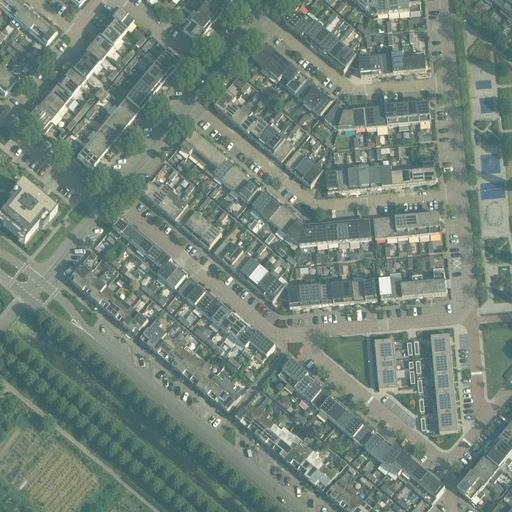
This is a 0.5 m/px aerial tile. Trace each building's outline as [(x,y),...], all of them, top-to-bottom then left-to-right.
[(0,10),(4,13),(15,0),(0,0),(0,1),(0,10)] [(12,20),(24,7),(15,0),(4,13),(12,20)] [(79,9),(86,0),(71,0),(70,2),(79,9)] [(225,11),(211,0),(201,0),(199,3),(203,7),(218,19),(225,11)] [(232,3),(228,0),(211,0),(225,11),(232,3)] [(371,18),(376,0),(363,0),(358,7),(371,18)] [(388,16),(386,0),(376,0),(371,18),(388,16)] [(399,15),(397,0),(386,0),(388,16),(399,15)] [(410,14),(408,0),(397,0),(399,15),(410,14)] [(421,13),(419,0),(408,0),(410,14),(421,13)] [(508,21),(511,15),(511,0),(510,0),(509,3),(505,0),(503,0),(497,8),(502,11),(499,14),(508,21)] [(20,27),(32,14),(24,7),(12,20),(20,27)] [(211,28),(218,19),(203,7),(197,15),(193,13),(211,28)] [(294,33),(307,17),(298,10),(285,26),(294,33)] [(134,24),(120,13),(119,12),(112,20),(126,32),(127,32),(134,24)] [(211,28),(193,13),(186,21),(190,24),(204,36),(204,35),(211,28)] [(29,34),(40,21),(32,14),(20,27),(29,34)] [(302,40),(317,21),(309,14),(307,18),(307,17),(294,33),(302,40)] [(126,32),(112,20),(111,21),(112,21),(106,29),(123,44),(120,41),(127,32),(126,32)] [(37,41),(48,28),(40,21),(29,34),(37,41)] [(310,47),(323,31),(315,24),(318,21),(317,21),(302,40),(310,47)] [(204,36),(190,24),(189,24),(190,25),(183,33),(196,44),(197,45),(200,42),(205,36),(204,35),(204,36)] [(46,48),(57,35),(48,28),(37,41),(46,48)] [(123,44),(106,29),(99,38),(113,50),(113,49),(116,52),(123,44)] [(319,54),(332,38),(323,31),(310,47),(319,54)] [(113,50),(99,38),(92,46),(106,58),(113,50)] [(327,61),(340,45),(332,38),(319,54),(327,61)] [(335,68),(348,52),(340,45),(327,61),(335,68)] [(106,58),(92,46),(85,54),(99,66),(106,58)] [(262,70),(275,55),(267,48),(254,63),(262,70)] [(167,52),(160,60),(174,73),(182,64),(167,52)] [(355,70),(358,60),(348,52),(335,68),(344,75),(349,69),(355,70)] [(99,66),(85,54),(78,62),(92,74),(99,66)] [(427,74),(425,54),(414,55),(415,75),(427,74)] [(271,77),(283,62),(275,55),(262,70),(271,77)] [(415,75),(414,55),(403,56),(405,76),(415,75)] [(405,76),(403,56),(392,57),(394,77),(405,76)] [(394,77),(392,57),(381,58),(383,78),(394,77)] [(383,78),(381,58),(370,59),(372,79),(383,78)] [(174,73),(160,60),(160,59),(152,68),(167,80),(173,72),(174,73)] [(372,79),(370,59),(358,60),(355,70),(360,72),(361,80),(372,79)] [(92,74),(78,62),(71,71),(85,83),(92,74)] [(279,84),(292,69),(283,62),(271,77),(279,84)] [(167,80),(152,68),(149,65),(142,73),(145,77),(160,89),(167,80)] [(287,91),(300,76),(292,69),(279,84),(287,91)] [(85,83),(71,71),(64,79),(78,91),(85,83)] [(296,98),(308,83),(300,76),(287,91),(296,98)] [(0,93),(5,98),(16,84),(7,77),(0,85),(0,93)] [(160,89),(145,77),(139,85),(153,97),(160,89)] [(78,91),(64,79),(57,87),(71,99),(78,91)] [(304,105),(317,90),(308,83),(296,98),(304,105)] [(153,97),(139,85),(132,93),(146,105),(153,97)] [(71,99),(57,87),(50,96),(68,110),(74,102),(71,99)] [(312,112),(325,97),(317,90),(304,105),(312,112)] [(146,105),(132,93),(125,101),(139,113),(146,105)] [(224,118),(237,102),(227,95),(215,110),(224,118)] [(68,110),(50,96),(43,104),(57,116),(64,108),(67,110),(68,110)] [(321,119),(334,104),(325,97),(312,112),(321,119)] [(139,113),(125,101),(118,110),(132,122),(139,113)] [(232,124),(244,109),(237,102),(224,118),(232,124)] [(57,116),(43,104),(37,112),(38,113),(37,113),(51,124),(57,116)] [(431,125),(429,105),(418,106),(420,126),(431,125)] [(420,126),(418,106),(407,107),(409,127),(420,126)] [(338,134),(345,113),(337,107),(324,122),(338,134)] [(409,127),(407,107),(396,108),(398,128),(409,127)] [(398,128),(396,108),(386,109),(388,129),(398,128)] [(240,131),(253,116),(244,109),(232,124),(240,131)] [(388,129),(386,109),(375,110),(377,130),(388,129)] [(132,122),(118,110),(111,118),(125,130),(132,122)] [(377,130),(375,110),(364,111),(366,131),(377,130)] [(38,113),(37,112),(36,111),(28,120),(29,121),(43,132),(50,124),(50,125),(51,124),(37,113),(38,113)] [(366,131),(364,111),(354,112),(356,132),(366,131)] [(356,132),(354,112),(345,113),(338,134),(356,132)] [(248,138),(261,123),(253,116),(240,131),(248,138)] [(125,130),(111,118),(104,126),(118,138),(125,130)] [(269,130),(261,123),(248,138),(257,145),(269,130)] [(111,147),(118,138),(104,126),(97,135),(111,147)] [(269,130),(257,145),(265,152),(281,133),(273,126),(269,130)] [(273,159),(286,144),(289,140),(281,133),(265,152),(273,159)] [(111,147),(97,135),(90,143),(104,155),(111,147)] [(190,157),(203,142),(194,135),(181,150),(190,157)] [(198,164),(211,149),(203,142),(190,157),(198,164)] [(98,163),(104,155),(90,143),(83,151),(83,152),(84,152),(96,162),(97,162),(98,163)] [(282,166),(295,151),(286,144),(273,159),(282,166)] [(96,162),(84,152),(83,152),(83,151),(79,148),(70,159),(80,167),(82,165),(91,172),(98,163),(97,162),(96,162)] [(206,171),(219,156),(211,149),(198,164),(206,171)] [(294,176),(307,161),(298,154),(285,169),(294,176)] [(215,178),(228,163),(219,156),(206,171),(215,178)] [(302,183),(315,168),(307,161),(294,176),(302,183)] [(223,185),(236,170),(228,163),(215,178),(223,185)] [(437,186),(435,166),(424,167),(425,187),(437,186)] [(425,187),(424,167),(413,168),(414,188),(425,187)] [(322,186),(325,176),(315,168),(302,183),(311,190),(316,184),(322,186)] [(414,188),(413,168),(402,169),(404,189),(414,188)] [(404,189),(402,169),(391,170),(393,190),(404,189)] [(231,192),(244,177),(236,170),(223,185),(231,192)] [(393,190),(391,170),(380,171),(382,191),(393,190)] [(382,191),(380,171),(370,172),(371,192),(382,191)] [(371,192),(370,172),(359,173),(361,193),(371,192)] [(361,193),(359,173),(348,174),(350,194),(361,193)] [(350,194),(348,174),(338,175),(339,195),(350,194)] [(339,195),(338,175),(325,176),(322,186),(327,188),(328,196),(339,195)] [(240,199),(253,183),(244,177),(231,192),(240,199)] [(151,204),(164,189),(155,181),(142,197),(151,204)] [(248,206),(261,191),(253,183),(240,199),(248,206)] [(56,214),(42,202),(44,200),(37,195),(35,197),(21,185),(14,194),(17,197),(0,217),(0,224),(24,245),(45,220),(49,223),(56,214)] [(159,211),(172,195),(175,192),(167,185),(164,189),(151,204),(159,211)] [(167,218),(180,202),(172,195),(159,211),(167,218)] [(262,217),(275,202),(266,195),(253,210),(262,217)] [(175,225),(188,209),(180,202),(167,218),(175,225)] [(270,224),(283,209),(275,202),(262,217),(270,224)] [(184,232),(197,216),(188,209),(175,225),(184,232)] [(278,231),(291,216),(283,209),(270,224),(278,231)] [(192,239),(205,223),(197,216),(184,232),(192,239)] [(287,238),(299,223),(291,216),(278,231),(287,238)] [(441,236),(439,217),(428,218),(430,238),(441,236)] [(430,238),(428,218),(417,219),(419,238),(430,238)] [(409,239),(407,219),(396,220),(397,240),(409,239)] [(419,238),(417,219),(407,219),(409,239),(419,238)] [(397,240),(396,220),(385,221),(387,241),(397,240)] [(117,244),(131,228),(122,221),(109,237),(117,244)] [(387,241),(385,221),(374,222),(375,242),(387,241)] [(201,246),(213,230),(205,223),(192,239),(201,246)] [(300,249),(306,228),(299,223),(287,238),(300,249)] [(371,243),(370,223),(358,224),(360,244),(371,243)] [(360,244),(358,224),(348,225),(349,245),(360,244)] [(349,245),(348,225),(337,226),(339,246),(349,245)] [(339,246),(337,226),(326,227),(328,247),(339,246)] [(328,247),(326,227),(315,228),(317,248),(328,247)] [(126,251),(139,235),(131,228),(117,244),(126,251)] [(317,248),(315,228),(306,228),(300,249),(317,248)] [(209,253),(222,238),(213,230),(201,246),(209,253)] [(134,258),(147,242),(139,235),(126,251),(134,258)] [(223,264),(236,249),(227,241),(214,257),(223,264)] [(142,265),(155,249),(147,242),(134,258),(142,265)] [(151,272),(164,256),(155,249),(142,265),(151,272)] [(231,271),(244,256),(236,249),(223,264),(231,271)] [(159,279),(172,263),(164,256),(151,272),(159,279)] [(239,278),(252,262),(244,256),(231,271),(239,278)] [(248,285),(260,270),(252,262),(239,278),(248,285)] [(167,286),(179,271),(171,265),(172,263),(159,279),(167,286)] [(79,291),(91,276),(82,269),(70,283),(71,285),(79,291)] [(256,292),(269,276),(260,270),(248,285),(256,292)] [(176,293),(188,279),(179,271),(167,286),(176,293)] [(87,297),(99,283),(91,276),(79,291),(87,297)] [(264,299),(277,283),(269,276),(256,292),(264,299)] [(447,297),(445,277),(433,278),(435,298),(447,297)] [(435,298),(433,278),(422,279),(424,299),(435,298)] [(424,299),(422,279),(412,280),(414,300),(424,299)] [(414,300),(412,280),(401,281),(403,301),(414,300)] [(187,302),(199,288),(191,281),(179,295),(187,302)] [(403,301),(401,281),(390,282),(392,302),(403,301)] [(392,302),(390,282),(379,283),(381,303),(392,302)] [(95,304),(107,290),(99,283),(87,297),(95,304)] [(284,302),(287,291),(277,283),(264,299),(273,306),(278,300),(284,302)] [(377,303),(375,284),(364,285),(366,305),(377,303)] [(366,305),(364,285),(353,286),(355,305),(366,305)] [(344,306),(342,286),(331,287),(333,307),(344,306)] [(355,305),(353,286),(342,286),(344,306),(355,305)] [(333,307),(331,287),(321,288),(323,308),(333,307)] [(196,309),(208,295),(199,288),(187,302),(196,309)] [(323,308),(321,288),(310,289),(312,309),(323,308)] [(312,309),(310,289),(299,290),(301,310),(312,309)] [(103,311),(115,296),(107,290),(95,304),(103,311)] [(301,310),(299,290),(287,291),(284,302),(289,303),(290,311),(301,310)] [(204,316),(216,302),(208,295),(196,309),(204,316)] [(112,318),(124,303),(115,296),(103,311),(112,318)] [(212,323),(224,309),(216,302),(204,316),(212,323)] [(120,325),(132,310),(124,303),(112,318),(120,325)] [(221,330),(233,316),(224,309),(212,323),(221,330)] [(128,332),(140,317),(132,310),(120,325),(128,332)] [(229,337),(241,323),(233,316),(221,330),(229,337)] [(138,337),(149,324),(140,317),(128,332),(137,339),(138,337)] [(153,353),(167,336),(160,330),(162,328),(157,323),(139,344),(145,348),(146,347),(153,353)] [(238,343),(249,330),(241,323),(229,337),(226,340),(235,347),(238,343)] [(246,350),(258,337),(257,336),(249,330),(238,343),(246,350)] [(254,358),(267,342),(258,335),(257,336),(258,337),(246,350),(243,354),(251,361),(254,358)] [(164,364),(182,344),(176,340),(174,342),(167,336),(153,353),(160,359),(159,360),(164,364)] [(437,339),(431,339),(432,349),(451,347),(450,337),(437,339)] [(263,365),(275,351),(276,350),(267,342),(254,358),(263,365)] [(388,343),(375,344),(376,354),(395,352),(394,342),(388,343)] [(178,373),(192,357),(185,351),(187,348),(182,344),(164,364),(170,369),(171,367),(178,373)] [(451,347),(432,349),(433,359),(451,357),(451,347)] [(395,352),(376,354),(377,364),(395,362),(395,352)] [(189,385),(207,365),(201,360),(199,363),(192,357),(178,373),(185,380),(184,381),(189,385)] [(451,357),(433,359),(434,368),(452,367),(451,357)] [(395,362),(377,364),(378,373),(396,372),(395,362)] [(287,386),(300,370),(291,363),(278,378),(287,386)] [(203,394),(217,378),(209,372),(212,369),(207,365),(189,385),(194,390),(196,388),(203,394)] [(452,367),(434,368),(435,378),(453,376),(452,367)] [(295,392),(307,378),(308,378),(309,377),(300,370),(287,386),(295,392)] [(396,372),(378,373),(378,383),(397,381),(396,372)] [(453,376),(435,378),(435,387),(454,386),(453,376)] [(214,406),(231,385),(226,381),(224,384),(217,378),(203,394),(210,400),(209,402),(214,406)] [(315,385),(308,378),(307,378),(295,392),(303,399),(315,385)] [(397,381),(378,383),(379,393),(398,391),(397,381)] [(228,415),(242,399),(234,392),(237,390),(231,385),(214,406),(219,410),(221,409),(228,415)] [(312,406),(324,392),(316,385),(301,403),(302,403),(302,405),(307,409),(308,409),(309,409),(312,406)] [(454,386),(435,387),(436,397),(455,395),(454,386)] [(332,399),(324,392),(312,406),(320,413),(332,399)] [(455,395),(436,397),(437,406),(456,405),(455,395)] [(328,420),(340,406),(332,399),(320,413),(328,420)] [(247,433),(264,413),(259,409),(257,411),(249,405),(236,422),(243,428),(242,429),(247,433)] [(456,405),(437,406),(438,416),(457,414),(456,405)] [(337,427),(349,413),(340,406),(328,420),(337,427)] [(260,442),(274,426),(267,420),(269,417),(264,413),(247,433),(252,438),(253,436),(260,442)] [(345,434),(357,420),(349,413),(337,427),(345,434)] [(457,414),(438,416),(439,426),(457,424),(457,414)] [(353,441),(365,427),(357,420),(345,434),(353,441)] [(457,424),(439,426),(440,436),(445,435),(458,434),(457,424)] [(272,454),(289,434),(284,429),(282,432),(274,426),(260,442),(268,449),(267,450),(272,454)] [(362,448),(374,434),(365,427),(353,441),(362,448)] [(286,463),(299,447),(292,441),(294,438),(289,434),(272,454),(277,459),(278,457),(286,463)] [(511,438),(506,434),(499,442),(511,453),(511,438)] [(374,458),(386,444),(377,436),(365,451),(374,458)] [(511,455),(511,453),(499,442),(492,450),(510,465),(511,463),(511,462),(509,460),(511,455)] [(382,465),(394,451),(394,450),(386,444),(374,458),(382,465)] [(297,475),(314,454),(309,450),(307,453),(299,447),(286,463),(293,469),(292,471),(297,475)] [(390,472),(403,456),(395,449),(394,450),(394,451),(382,465),(390,472)] [(510,465),(492,450),(485,459),(499,471),(504,465),(508,468),(510,465)] [(310,484),(324,468),(317,462),(319,459),(314,454),(297,475),(302,479),(303,478),(310,484)] [(399,479),(412,463),(403,456),(390,472),(399,479)] [(499,471),(485,459),(478,467),(497,482),(499,479),(495,476),(499,471)] [(407,486),(420,470),(412,463),(399,479),(407,486)] [(497,482),(478,467),(471,475),(486,487),(490,481),(494,485),(497,482)] [(322,496),(339,475),(334,471),(331,474),(324,468),(310,484),(318,490),(316,492),(322,496)] [(415,493),(428,477),(420,470),(407,486),(415,493)] [(486,487),(471,475),(464,483),(483,499),(485,496),(481,493),(486,487)] [(423,500),(437,484),(428,477),(415,493),(423,500)] [(335,505),(350,487),(341,480),(328,496),(327,498),(335,505)] [(483,499),(464,483),(457,492),(472,504),(476,498),(480,501),(483,499)] [(432,507),(444,492),(445,491),(437,484),(423,500),(432,507)] [(344,511),(356,497),(358,494),(350,487),(335,505),(344,511)] [(343,511),(357,511),(364,504),(356,497),(344,511),(343,511)]
